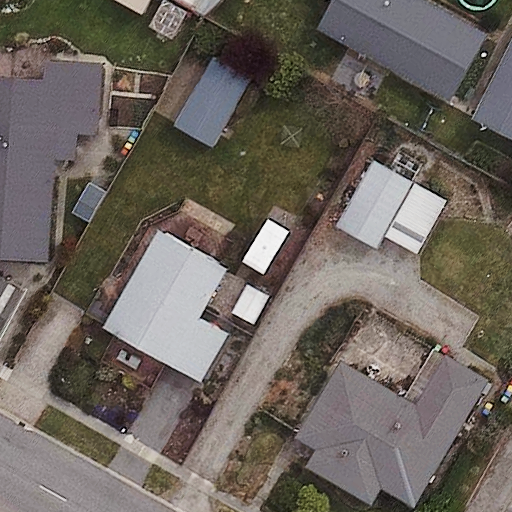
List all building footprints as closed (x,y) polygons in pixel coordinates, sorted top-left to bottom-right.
[(494,29),(440,0),(333,0),(318,30),(454,103),(494,29)] [(511,49),(478,121),(511,136),(511,49)] [(256,80),(218,57),(180,122),(218,144),(256,80)] [(43,83),(0,79),(0,261),(54,266),(64,146),(102,149),(109,69),(45,64),(43,83)] [(342,225),(383,251),(394,234),(429,256),(460,206),(383,159),(342,225)] [(280,210),(249,259),(276,277),(308,228),(280,210)] [(158,229),(103,328),(204,384),(232,335),(202,318),(230,269),(158,229)] [(343,363),(296,449),(410,511),(418,511),(491,380),(441,353),(414,402),(343,363)]
